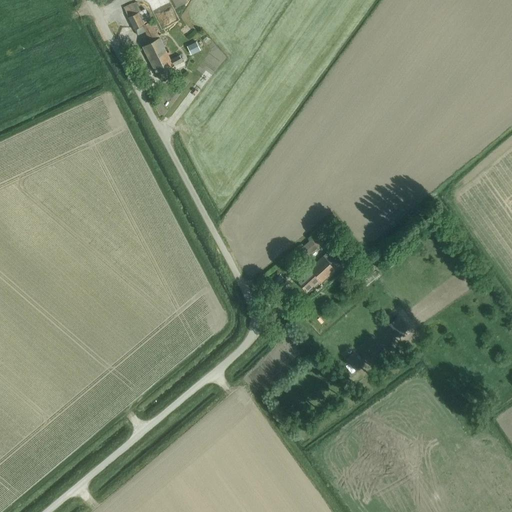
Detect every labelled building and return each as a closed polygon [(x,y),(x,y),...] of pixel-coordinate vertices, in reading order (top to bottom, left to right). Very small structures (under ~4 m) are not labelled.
[(188,3),(186,0),(172,0),(176,9),(188,3)] [(144,9),(141,11),(136,1),(124,8),(129,17),(128,17),(135,30),(137,35),(145,31),(151,42),(143,46),(156,74),(157,73),(161,81),(174,75),(170,67),(182,61),(179,56),(171,60),(151,21),(150,22),(144,9)] [(189,23),(181,30),(187,37),(196,29),(190,22),(189,23)] [(196,42),(187,47),(191,54),(200,50),(196,42)] [(311,240),(302,248),(308,256),(317,248),(320,245),(315,239),(312,241),(311,240)] [(321,282),(341,263),(330,251),(309,269),(310,269),(297,281),(307,292),(316,283),(317,284),(321,281),(321,282)] [(369,261),(355,273),(361,280),(375,269),(369,261)] [(389,324),(400,336),(406,330),(396,318),(389,324)] [(357,371),(363,365),(353,353),(346,359),(357,371)]
